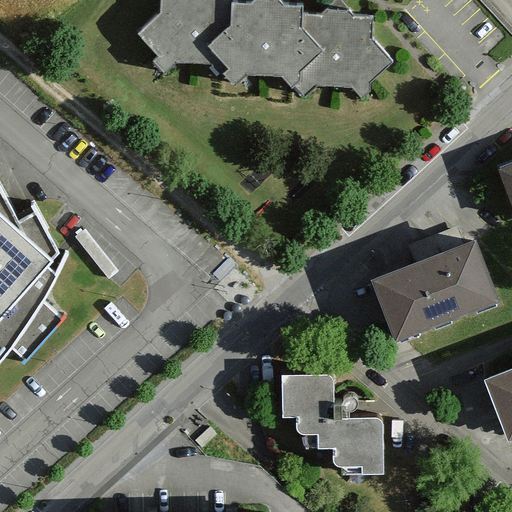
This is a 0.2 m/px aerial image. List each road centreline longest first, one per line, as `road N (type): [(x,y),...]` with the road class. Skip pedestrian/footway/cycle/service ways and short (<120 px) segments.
road 1 (track): [(0,41),(289,295)]
road 2 (residential): [(289,295),(58,511)]
road 3 (residential): [(511,89),(289,295)]
road 4 (residential): [(289,295),(511,486)]
